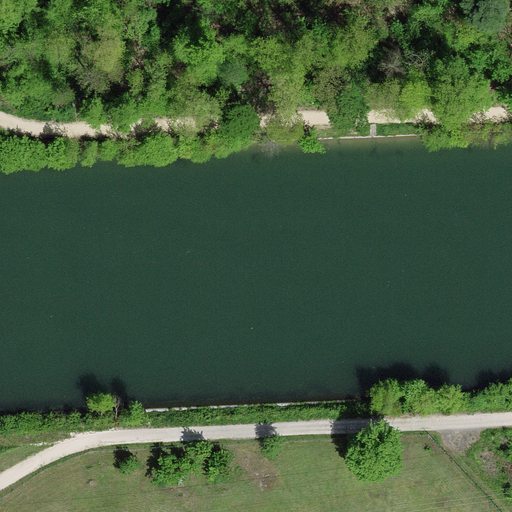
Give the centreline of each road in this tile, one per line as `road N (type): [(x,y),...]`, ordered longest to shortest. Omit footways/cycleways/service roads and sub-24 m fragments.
road 1 (track): [(511,415),(92,438),(0,480)]
road 2 (track): [(511,113),(45,128),(0,120)]
